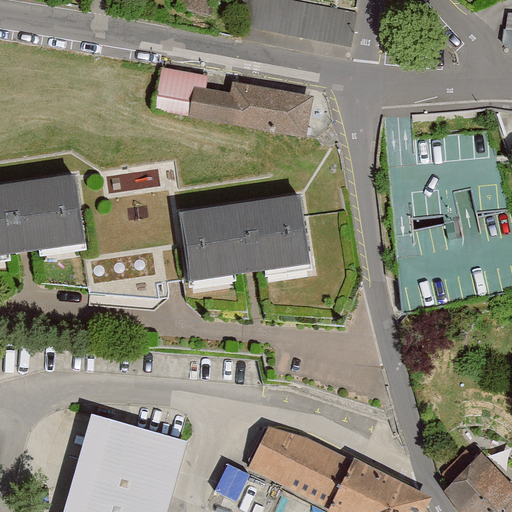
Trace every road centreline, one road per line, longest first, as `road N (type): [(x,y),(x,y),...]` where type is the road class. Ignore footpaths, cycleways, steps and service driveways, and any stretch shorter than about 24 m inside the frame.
road 1 (residential): [(364,81),(362,138),(382,316),(425,475),(446,511)]
road 2 (tertiary): [(0,12),(364,81)]
road 3 (tertiary): [(364,81),(488,83)]
